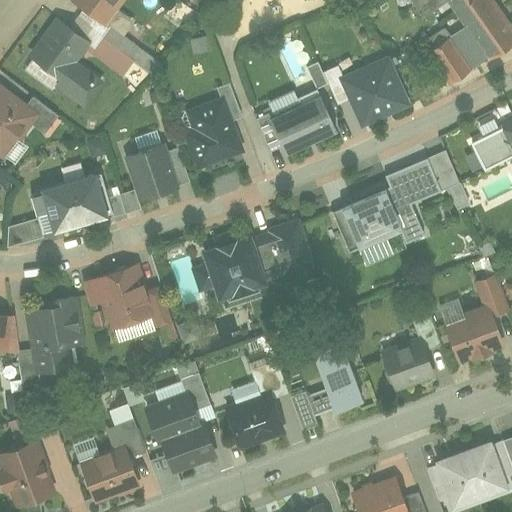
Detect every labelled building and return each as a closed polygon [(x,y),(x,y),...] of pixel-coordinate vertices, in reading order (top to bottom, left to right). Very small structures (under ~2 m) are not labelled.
[(76,0),(110,24),(127,0),(76,0)] [(511,44),(511,34),(490,0),(444,0),(484,62),(511,44)] [(56,21),(30,56),(58,77),(52,84),(86,109),(106,83),(74,59),(85,43),(56,21)] [(451,39),(427,55),(448,85),(472,69),(451,39)] [(108,46),(100,60),(125,75),(133,61),(108,46)] [(413,99),(390,54),(341,78),(364,124),(413,99)] [(0,86),(0,155),(6,160),(39,115),(0,86)] [(270,118),(286,155),(337,133),(321,95),(270,118)] [(183,132),(198,171),(248,153),(227,96),(188,111),(194,128),(183,132)] [(511,123),(500,130),(511,154),(511,123)] [(124,154),(139,203),(181,190),(166,141),(124,154)] [(0,191),(1,192),(11,178),(0,169),(0,191)] [(102,220),(111,218),(99,174),(40,190),(52,234),(65,230),(88,224),(102,220)] [(402,183),(341,209),(358,250),(400,232),(405,243),(424,235),(402,183)] [(207,264),(192,269),(200,294),(216,288),(220,300),(270,284),(266,272),(283,266),(287,278),(315,268),(298,220),(270,230),(273,239),(256,245),(252,232),(202,249),(207,264)] [(36,223),(9,222),(9,241),(35,242),(36,223)] [(141,263),(95,280),(113,331),(160,315),(141,263)] [(191,270),(173,277),(184,307),(201,300),(190,271),(191,271),(191,270)] [(444,322),(459,362),(472,357),(473,359),(490,353),(489,351),(502,346),(491,317),(508,311),(494,274),(478,280),(488,306),(444,322)] [(78,305),(27,309),(32,373),(75,370),(74,349),(81,349),(78,305)] [(315,346),(337,410),(382,394),(360,330),(315,346)] [(385,350),(398,390),(435,378),(421,338),(385,350)] [(126,388),(129,399),(143,394),(140,383),(126,388)] [(226,403),(242,447),(285,431),(269,388),(226,403)] [(141,406),(153,440),(160,438),(199,424),(186,389),(141,406)] [(160,438),(172,473),(217,457),(205,422),(199,424),(160,438)] [(493,444),(491,439),(477,445),(448,455),(435,459),(437,464),(432,466),(448,511),(458,511),(511,492),(511,473),(500,442),(493,444)] [(41,441),(0,455),(0,463),(4,473),(0,474),(0,483),(3,493),(10,491),(16,508),(59,492),(41,441)] [(80,461),(95,503),(140,486),(125,444),(80,461)] [(350,492),(357,511),(410,511),(397,475),(350,492)] [(310,506),(294,511),(328,511),(324,501),(310,506)]
